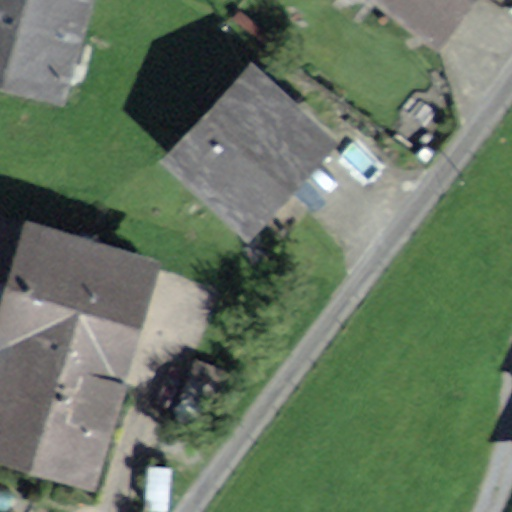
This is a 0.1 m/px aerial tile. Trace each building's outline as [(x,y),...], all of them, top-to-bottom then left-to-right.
[(77,0),(0,0),(0,65),(54,81),(77,0)] [(397,0),(435,29),(457,0),(397,0)] [(249,81),(184,151),(246,209),(312,140),(249,81)] [(0,342),(4,343),(38,235),(0,222),(0,342)] [(4,343),(19,348),(108,376),(142,267),(38,235),(4,343)] [(0,438),(80,463),(108,376),(19,348),(0,408),(0,438)]
